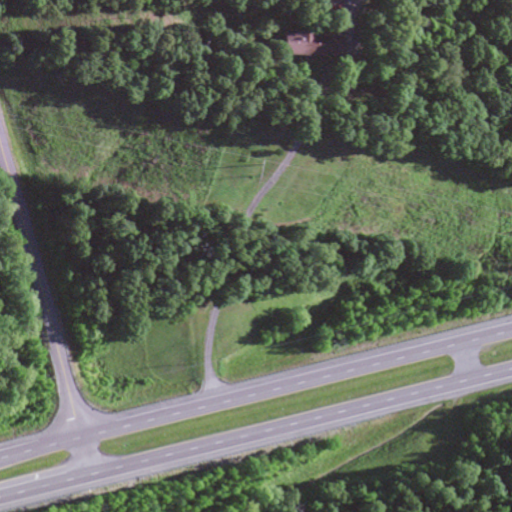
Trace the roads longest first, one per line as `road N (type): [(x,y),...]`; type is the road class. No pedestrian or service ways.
road 1 (primary): [(511,329),(0,457)]
road 2 (primary): [(0,499),(511,372)]
road 3 (tertiary): [(87,478),(0,149)]
